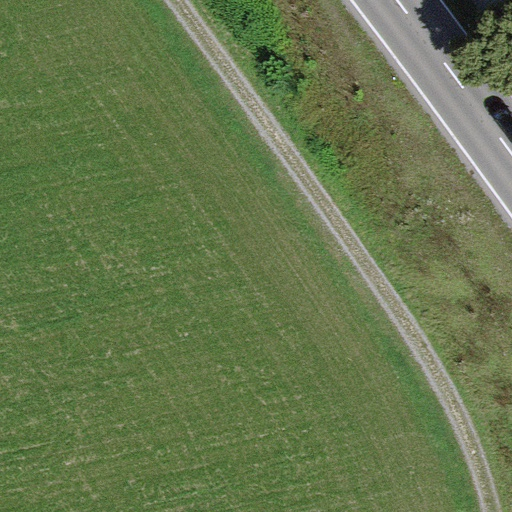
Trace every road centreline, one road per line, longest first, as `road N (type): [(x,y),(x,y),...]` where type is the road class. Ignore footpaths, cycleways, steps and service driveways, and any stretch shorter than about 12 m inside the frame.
road 1 (track): [(484,511),(464,438),(353,245),(162,0)]
road 2 (primary): [(396,0),(511,148)]
